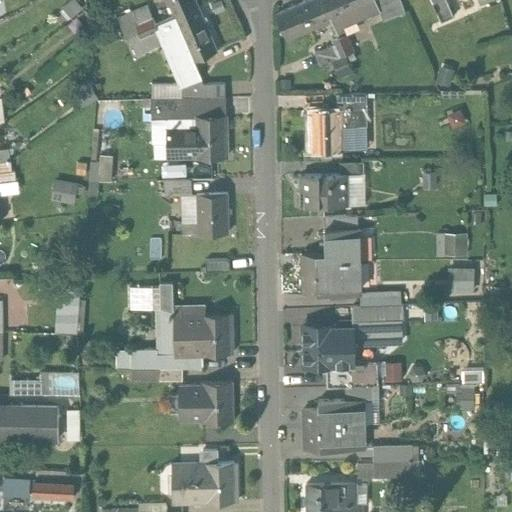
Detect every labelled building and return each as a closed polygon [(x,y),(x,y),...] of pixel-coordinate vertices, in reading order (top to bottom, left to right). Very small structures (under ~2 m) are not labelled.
[(194,0),(163,0),(172,18),(197,7),(194,0)] [(322,0),(309,0),(277,14),(288,38),(331,19),(322,0)] [(322,0),(331,19),(375,0),(322,0)] [(172,18),(155,25),(158,32),(156,33),(162,44),(183,90),(202,82),(194,64),(217,54),(197,7),(172,18)] [(152,19),(135,26),(138,32),(155,25),(152,19)] [(155,25),(138,32),(138,33),(130,36),(138,54),(162,44),(156,33),(158,32),(155,25)] [(202,82),(183,90),(186,97),(225,97),(225,87),(204,87),(202,82)] [(366,94),(336,94),(337,110),(367,109),(366,94)] [(186,97),(151,98),(152,121),(195,120),(225,119),(225,97),(186,97)] [(337,110),(310,110),(311,149),(342,149),(342,125),(367,125),(367,109),(337,110)] [(195,120),(195,128),(168,129),(168,159),(226,158),(225,119),(195,120)] [(9,147),(0,148),(0,161),(10,160),(11,160),(9,147)] [(10,160),(0,161),(0,182),(16,180),(15,170),(12,170),(10,160)] [(364,173),(363,162),(338,162),(339,173),(347,173),(364,173)] [(347,205),(347,173),(339,173),(299,174),(300,206),(347,205)] [(75,203),(79,181),(56,177),(52,198),(75,203)] [(190,180),(163,180),(163,196),(191,196),(190,180)] [(227,194),(197,195),(197,222),(198,235),(228,234),(227,194)] [(358,215),(324,216),(325,230),(358,228),(358,215)] [(197,222),(174,223),(174,231),(181,231),(182,235),(198,235),(197,222)] [(358,228),(325,230),(326,253),(301,254),(303,293),(331,292),(331,297),(360,296),(358,228)] [(438,231),(439,255),(469,254),(469,231),(438,231)] [(228,260),(204,260),(205,271),(229,271),(228,260)] [(475,289),(475,266),(450,265),(450,289),(475,289)] [(57,332),(80,332),(81,288),(58,288),(57,332)] [(401,304),(351,306),(352,326),(355,326),(355,342),(386,341),(386,338),(402,337),(401,304)] [(231,315),(200,315),(201,355),(232,354),(231,315)] [(352,326),(303,328),(304,367),(327,366),(356,365),(356,361),(355,342),(355,326),(352,326)] [(356,365),(327,366),(327,387),(347,386),(378,385),(377,360),(356,361),(356,365)] [(80,367),(41,367),(41,375),(41,396),(79,397),(80,367)] [(181,368),(158,368),(158,381),(181,381),(181,368)] [(41,375),(10,374),(9,396),(41,396),(41,375)] [(233,384),(202,385),(202,386),(178,387),(178,394),(168,394),(169,413),(178,413),(179,421),(203,420),(204,424),(234,423),(233,384)] [(378,385),(347,386),(347,400),(364,399),(364,401),(378,400),(378,385)] [(347,400),(318,401),(318,409),(303,410),(303,411),(304,411),(306,449),(305,449),(305,450),(366,448),(364,401),(364,399),(347,400)] [(0,406),(0,439),(58,442),(59,408),(0,406)] [(82,438),(80,411),(68,411),(70,438),(82,438)] [(235,463),(173,465),(174,504),(236,503),(235,463)] [(30,479),(4,478),(3,494),(29,495),(30,479)] [(74,485),(34,483),(33,496),(74,497),(74,485)] [(337,511),(337,483),(307,483),(307,511),(337,511)] [(113,511),(183,511),(184,511),(168,511),(168,503),(114,502),(113,511)]
